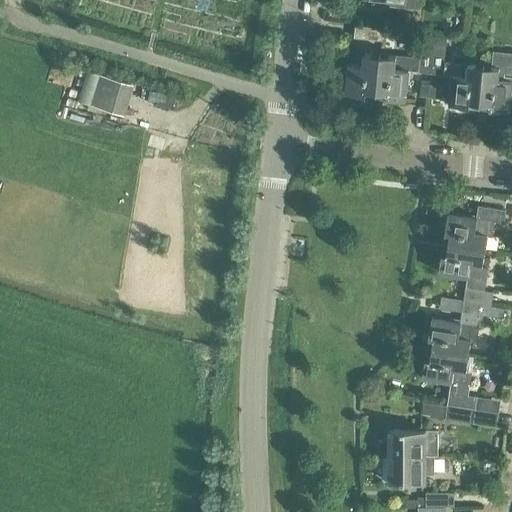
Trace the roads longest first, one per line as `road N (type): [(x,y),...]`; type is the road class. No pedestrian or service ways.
road 1 (unclassified): [(258,511),(253,381),(276,146)]
road 2 (unclassified): [(282,94),(0,14)]
road 3 (residential): [(511,171),(276,146)]
